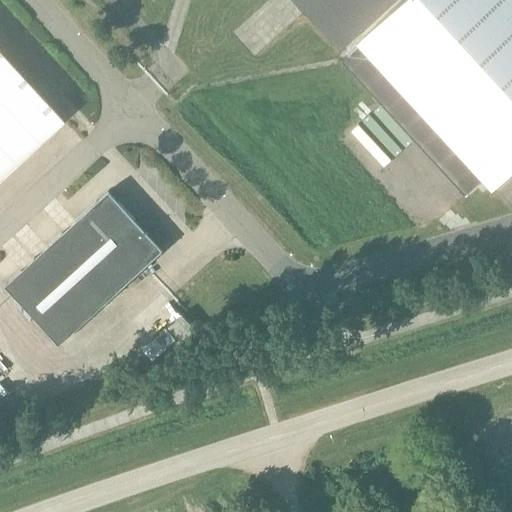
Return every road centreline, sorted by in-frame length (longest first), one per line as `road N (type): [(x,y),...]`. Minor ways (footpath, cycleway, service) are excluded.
road 1 (tertiary): [(56,511),(511,364)]
road 2 (unclassified): [(304,287),(131,113)]
road 3 (unclassified): [(304,287),(511,229)]
road 4 (unclassified): [(0,235),(131,113)]
road 5 (unclassified): [(131,113),(29,0)]
